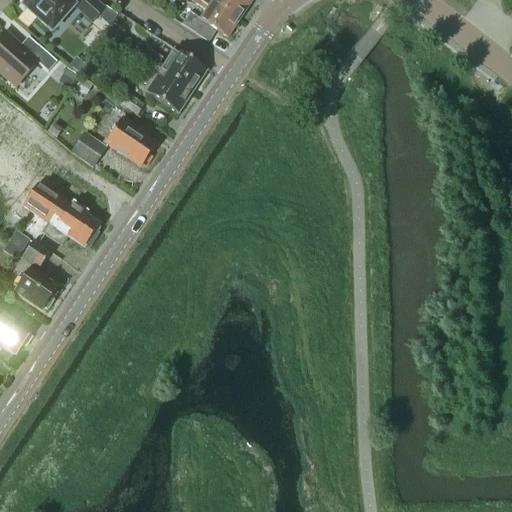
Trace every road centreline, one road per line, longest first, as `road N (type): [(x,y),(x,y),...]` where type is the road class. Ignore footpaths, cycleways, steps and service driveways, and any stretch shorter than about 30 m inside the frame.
road 1 (secondary): [(0,425),(234,73)]
road 2 (residential): [(234,73),(119,0)]
